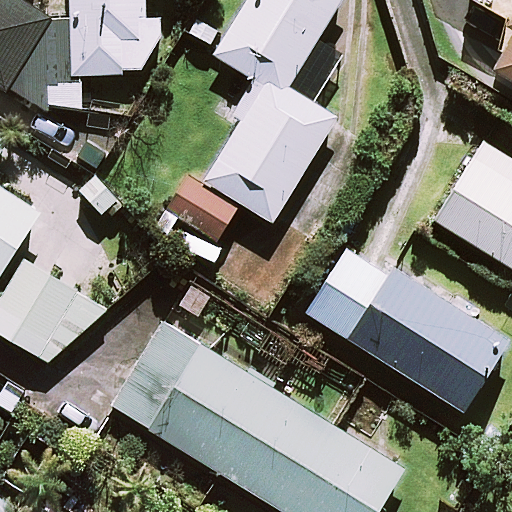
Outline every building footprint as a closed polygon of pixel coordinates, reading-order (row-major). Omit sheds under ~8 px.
[(49,15),(25,0),(0,0),(0,86),(0,112),(31,133),(49,105),(81,105),(82,72),(125,73),(126,68),(162,68),(163,14),(146,14),(145,0),(70,0),(70,16),(49,15)] [(248,0),(217,53),(254,75),(233,110),(243,116),(205,180),(189,171),(167,208),(219,238),(241,199),(275,219),(336,114),(313,101),(342,52),(317,38),(339,0),(248,0)] [(511,0),(478,0),(511,18),(511,32),(495,63),(511,72),(511,0)] [(0,150),(8,137),(0,131),(0,280),(0,327),(49,358),(107,307),(78,289),(106,243),(61,215),(76,190),(22,157),(4,187),(0,184),(0,150)] [(511,155),(486,140),(438,218),(511,264),(511,155)] [(388,275),(350,252),(313,313),(465,407),(508,338),(393,267),(388,275)] [(376,511),(406,463),(165,320),(114,404),(291,511),(376,511)] [(64,511),(44,500),(36,511),(64,511)]
